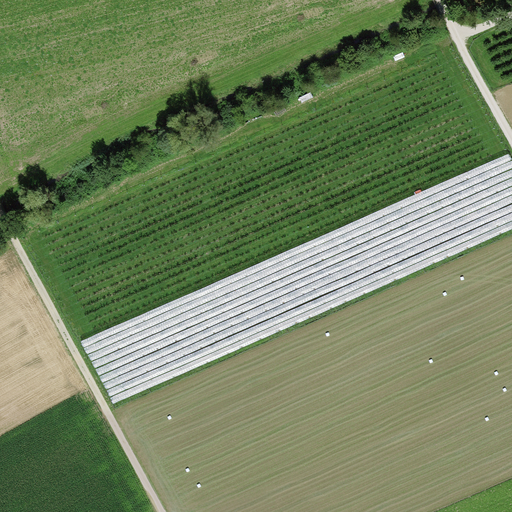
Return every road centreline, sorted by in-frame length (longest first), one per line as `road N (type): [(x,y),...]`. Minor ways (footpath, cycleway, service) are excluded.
road 1 (track): [(0,215),(158,511)]
road 2 (track): [(440,0),(511,140)]
